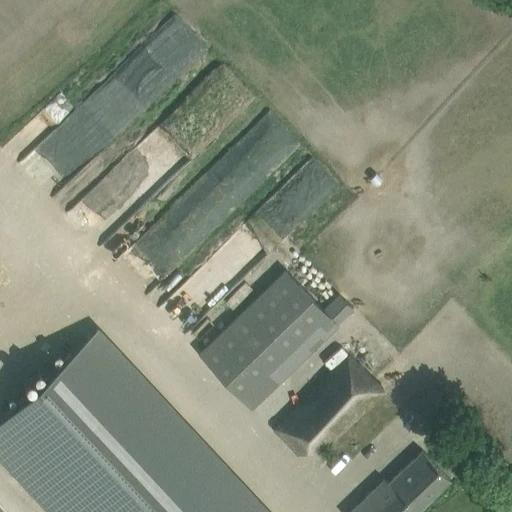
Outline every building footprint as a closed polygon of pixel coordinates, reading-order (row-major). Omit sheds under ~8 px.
[(200,354),(251,407),(337,323),(286,270),(200,354)] [(266,511),(95,328),(0,416),(0,452),(55,511),(266,511)] [(362,410),(383,389),(375,379),(348,355),(275,428),(297,452),(306,447),(314,449),(319,451),(362,410)] [(413,431),(429,415),(412,399),(397,416),(413,431)] [(414,511),(449,478),(421,448),(387,481),(384,478),(348,511),(414,511)]
